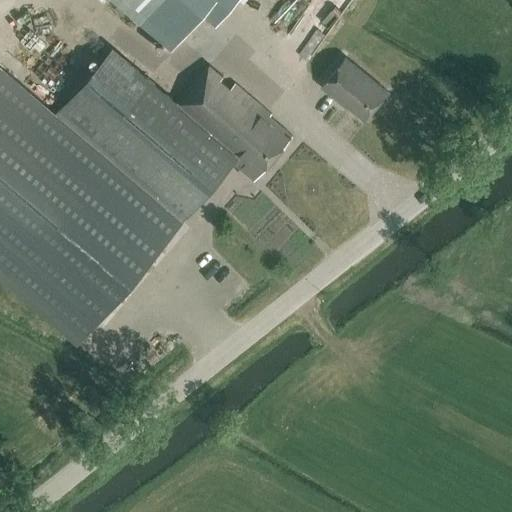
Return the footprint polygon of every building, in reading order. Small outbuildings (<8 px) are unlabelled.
[(32,0),(4,0),(0,5),(0,39),(34,2),(32,0)] [(117,0),(140,20),(158,0),(117,0)] [(236,0),(158,0),(140,20),(171,48),(203,12),(216,23),(236,0)] [(386,5),(385,22),(396,22),(397,5),(386,5)] [(299,70),(305,43),(276,37),(271,64),(299,70)] [(29,69),(34,50),(9,43),(4,62),(29,69)] [(176,103),(111,48),(55,114),(181,223),(236,158),(258,177),(296,132),(272,112),(274,110),(238,79),(233,85),(223,76),(225,73),(211,61),(176,103)] [(364,117),(386,88),(345,56),(322,86),(343,102),(344,101),(364,117)] [(0,273),(79,341),(181,223),(55,114),(0,66),(0,273)]
